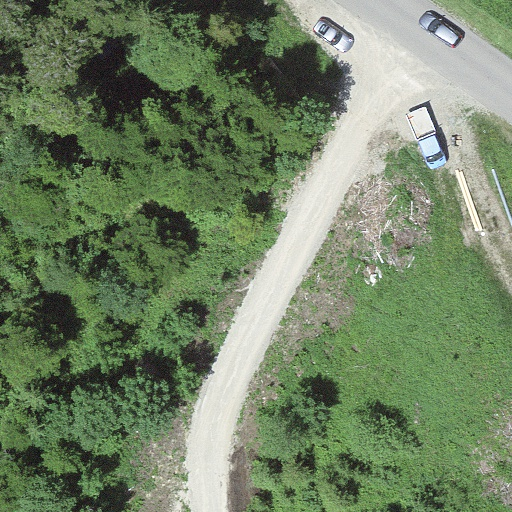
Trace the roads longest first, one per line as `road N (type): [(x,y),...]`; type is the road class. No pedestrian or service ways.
road 1 (track): [(411,21),(227,368),(208,436),(210,511)]
road 2 (tertiary): [(380,0),(511,94)]
